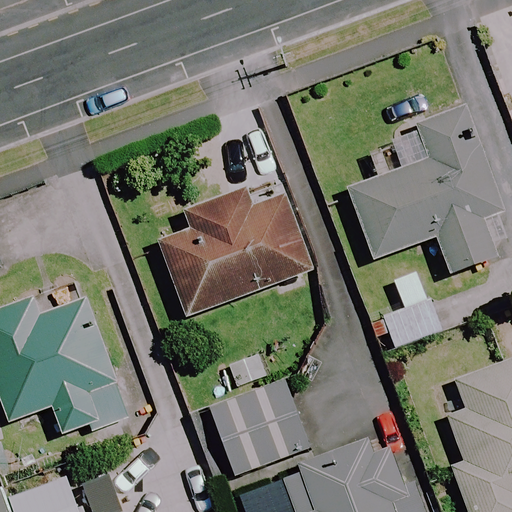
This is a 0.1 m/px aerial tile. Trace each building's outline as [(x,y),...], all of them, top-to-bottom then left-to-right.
[(509,214),(473,112),(393,140),(406,177),(349,197),(374,267),(437,244),(450,281),(495,266),(481,224),(509,214)] [(251,217),(244,198),(190,217),(199,242),(162,255),(186,324),(311,281),(284,205),(251,217)] [(392,285),(403,316),(384,323),(395,354),(444,337),(432,306),(421,274),(392,285)] [(124,423),(88,308),(38,324),(33,308),(0,318),(0,406),(7,430),(53,415),(62,443),(124,423)] [(230,366),(238,395),(271,385),(263,356),(230,366)] [(511,511),(511,368),(460,387),(469,414),(450,422),(466,466),(452,471),(467,511),(511,511)] [(309,455),(287,390),(212,416),(234,481),(309,455)] [(424,511),(420,500),(399,440),(249,494),(254,511),(424,511)] [(77,511),(67,483),(10,503),(13,511),(77,511)]
